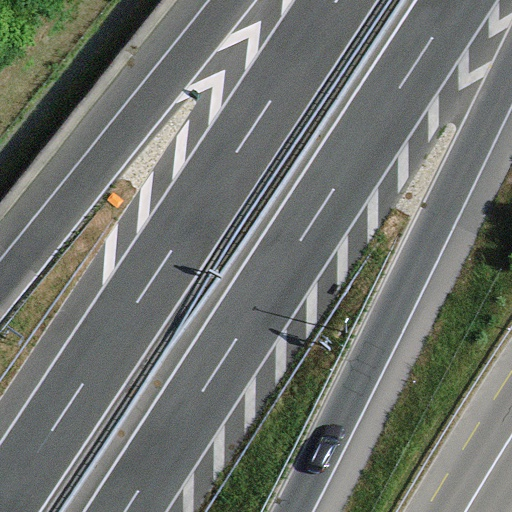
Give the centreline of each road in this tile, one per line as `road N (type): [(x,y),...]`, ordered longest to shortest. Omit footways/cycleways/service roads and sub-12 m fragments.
road 1 (motorway): [(123,511),(457,0)]
road 2 (motorway): [(337,0),(0,506)]
road 3 (motorway): [(299,511),(511,83)]
road 4 (motorway): [(231,0),(0,285)]
